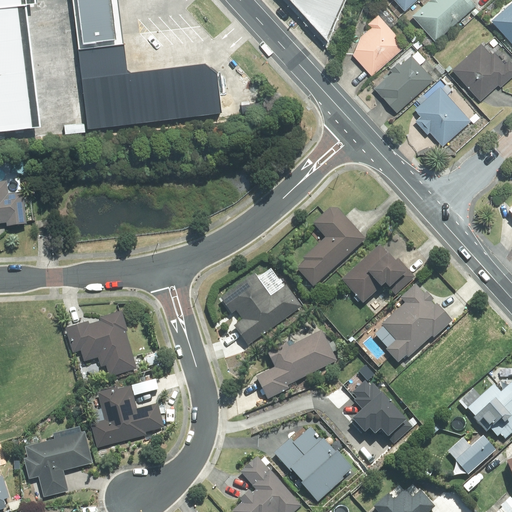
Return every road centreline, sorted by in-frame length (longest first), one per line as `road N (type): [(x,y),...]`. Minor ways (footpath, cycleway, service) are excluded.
road 1 (residential): [(133,497),(185,471),(204,436),(204,400),(167,266)]
road 2 (residential): [(167,266),(261,219),(358,129)]
road 3 (residential): [(241,0),(358,129)]
road 4 (residential): [(0,280),(167,266)]
